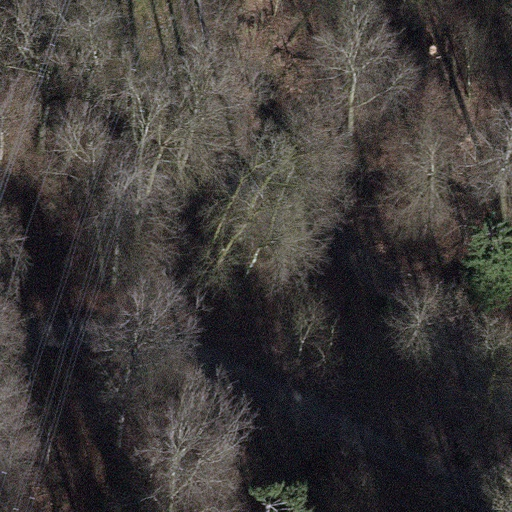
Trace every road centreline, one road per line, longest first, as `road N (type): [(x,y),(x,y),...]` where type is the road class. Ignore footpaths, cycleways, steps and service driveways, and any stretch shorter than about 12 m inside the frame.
road 1 (track): [(0,336),(133,339),(190,355),(511,507)]
road 2 (track): [(511,425),(281,191),(235,110),(212,0)]
